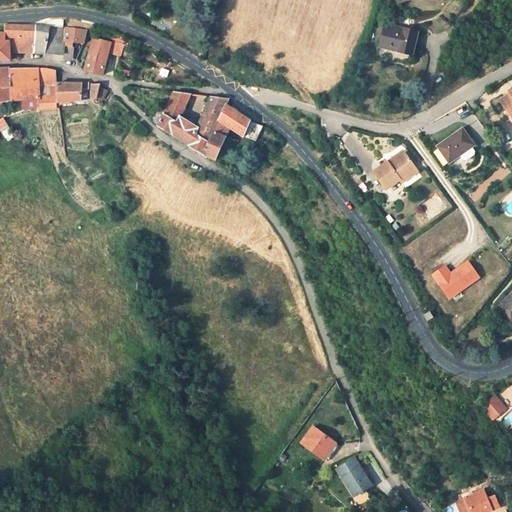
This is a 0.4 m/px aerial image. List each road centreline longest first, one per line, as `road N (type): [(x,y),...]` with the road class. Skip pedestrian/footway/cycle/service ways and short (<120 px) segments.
road 1 (residential): [(106,80),(158,135),(244,191),(282,237),(349,398),(385,468),(420,511)]
road 2 (unclassified): [(511,363),(462,373),(429,349),(350,210),(293,139),(241,94)]
road 3 (residential): [(241,94),(379,129),(418,122),(511,67)]
road 4 (unclassified): [(241,94),(124,26),(63,11),(0,17)]
road 5 (residential): [(106,80),(241,94)]
